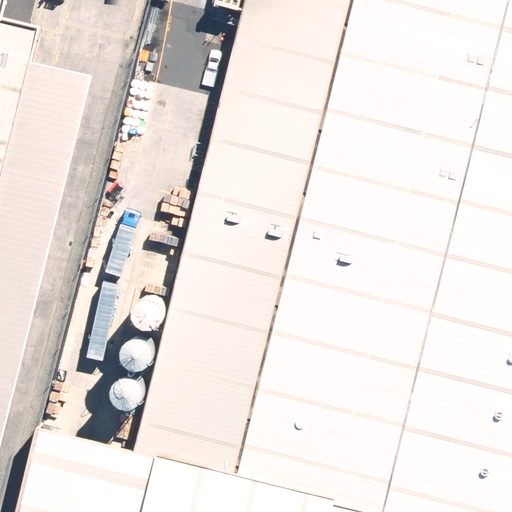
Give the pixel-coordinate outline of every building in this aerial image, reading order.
[(0,0),(0,410),(84,86),(27,71),(36,37),(0,28),(0,17),(4,0),(0,0)] [(158,454),(241,474),(353,0),(246,0),(140,450),(158,454)] [(511,511),(511,0),(353,0),(241,474),(397,511),(511,511)] [(144,511),(158,454),(140,450),(35,425),(14,511),(144,511)] [(144,511),(397,511),(241,474),(158,454),(144,511)]
